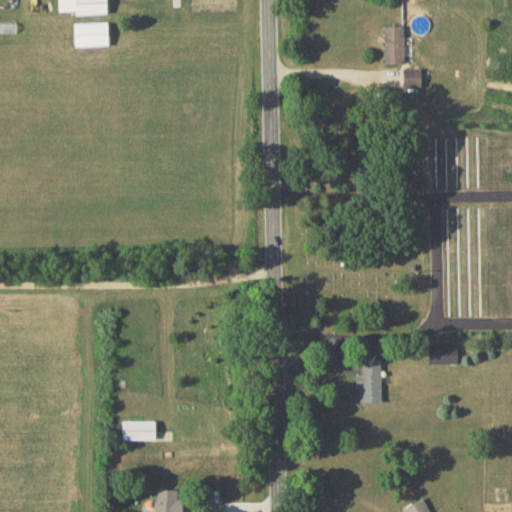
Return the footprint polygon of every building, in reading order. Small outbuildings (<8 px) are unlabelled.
[(57,0),(58,10),(75,10),(75,14),(106,13),(105,0),(57,0)] [(383,62),(403,63),(403,25),(383,25),(383,62)] [(420,86),(420,67),(402,68),(403,86),(420,86)] [(380,401),(379,359),(360,359),(361,374),(354,374),(355,386),(359,386),(359,401),(380,401)] [(153,511),(181,511),(181,488),(153,489),(153,511)] [(401,507),(403,511),(428,511),(422,497),(401,507)]
